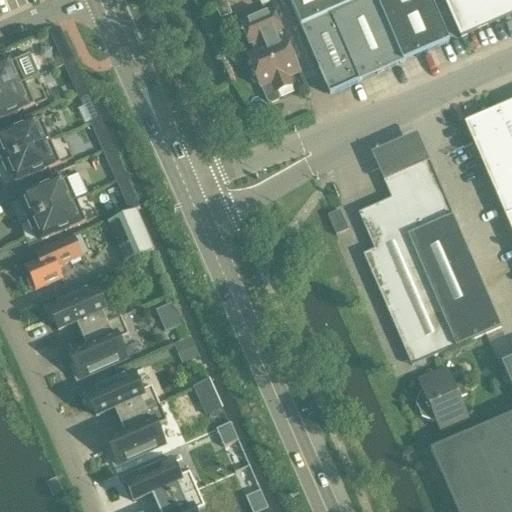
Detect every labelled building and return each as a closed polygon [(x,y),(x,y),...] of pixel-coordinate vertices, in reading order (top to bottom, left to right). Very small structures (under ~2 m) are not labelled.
[(226,0),(286,0),(330,96),(358,83),(358,84),(402,65),(402,64),(448,44),(428,0),(220,0),(222,2),(226,0)] [(511,0),(442,0),(460,40),(511,17),(511,0)] [(298,74),(284,42),(282,43),(277,33),(280,32),(271,12),(240,26),(249,46),(250,46),(254,56),(247,59),(248,62),(245,64),(244,68),(251,85),(255,86),(258,85),(266,104),(270,106),(277,103),(279,99),(276,91),(288,85),(286,79),(298,74)] [(58,28),(49,30),(52,38),(55,46),(65,42),(63,37),(61,34),(58,28)] [(14,62),(0,68),(0,94),(24,84),(39,78),(29,56),(15,63),(14,62)] [(82,81),(73,86),(78,96),(83,93),(87,92),(82,81)] [(24,84),(0,94),(0,120),(34,106),(24,84)] [(83,93),(78,96),(81,103),(90,99),(88,94),(87,92),(83,93)] [(511,104),(464,125),(504,219),(511,236),(511,104)] [(0,161),(1,164),(49,143),(40,121),(0,138),(0,149),(1,151),(0,151),(0,161)] [(370,155),(383,183),(428,163),(416,135),(370,155)] [(109,142),(100,146),(104,154),(109,152),(113,151),(109,142)] [(49,143),(1,164),(6,175),(10,173),(15,184),(59,165),(49,143)] [(109,152),(104,154),(106,161),(115,157),(113,151),(109,152)] [(500,329),(428,163),(383,183),(391,201),(357,215),(374,252),(363,257),(411,367),(433,358),(500,329)] [(27,223),(75,202),(66,180),(22,199),(26,210),(22,212),(27,223)] [(135,200),(126,204),(130,213),(139,209),(135,200)] [(75,202),(27,223),(32,234),(36,232),(41,243),(85,224),(75,202)] [(135,212),(108,224),(126,266),(153,254),(135,212)] [(336,236),(347,232),(339,212),(328,217),(336,236)] [(62,280),(57,270),(82,259),(73,238),(47,250),(35,255),(39,263),(26,269),(30,279),(28,280),(32,290),(35,289),(36,292),(62,280)] [(103,307),(95,288),(44,311),(50,325),(53,323),(58,333),(76,325),(81,337),(121,319),(113,303),(103,307)] [(171,306),(157,313),(160,319),(174,313),(171,306)] [(81,337),(87,350),(69,358),(73,367),(70,369),(76,383),(127,360),(118,341),(128,337),(121,319),(81,337)] [(198,358),(190,340),(177,346),(185,364),(198,358)] [(511,392),(511,360),(500,365),(511,392)] [(459,400),(466,397),(462,388),(455,391),(446,370),(417,383),(421,393),(419,394),(415,406),(421,419),(433,424),(435,423),(440,433),(468,421),(459,400)] [(158,405),(151,388),(141,393),(133,374),(82,397),(88,410),(91,409),(96,419),(114,411),(119,423),(125,420),(158,405)] [(209,383),(194,389),(200,403),(215,397),(209,383)] [(165,446),(156,427),(166,423),(158,405),(125,420),(119,423),(124,435),(106,443),(111,453),(107,455),(114,468),(165,446)] [(511,511),(511,417),(430,452),(455,511),(511,511)] [(229,426),(216,432),(224,450),(238,443),(230,425),(229,426)] [(125,486),(122,487),(127,499),(130,497),(134,505),(151,497),(157,509),(197,492),(189,475),(179,479),(171,460),(123,481),(125,486)] [(158,511),(197,511),(204,509),(197,492),(157,509),(158,511)] [(260,493),(245,499),(250,511),(265,511),(268,511),(260,493)]
